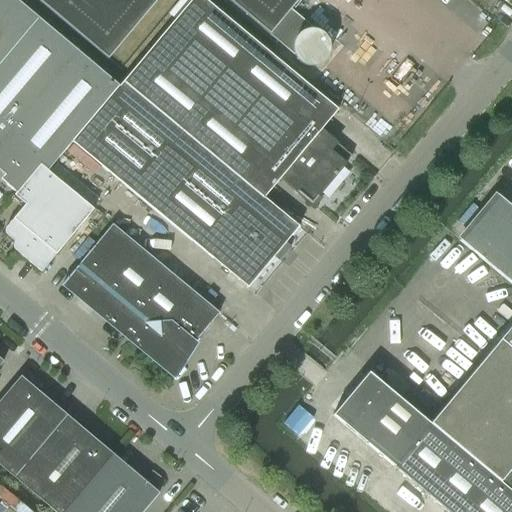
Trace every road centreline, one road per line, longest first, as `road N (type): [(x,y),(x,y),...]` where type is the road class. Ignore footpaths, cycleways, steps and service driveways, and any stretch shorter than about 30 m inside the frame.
road 1 (unclassified): [(184,445),(511,55)]
road 2 (unclassified): [(0,292),(184,445)]
